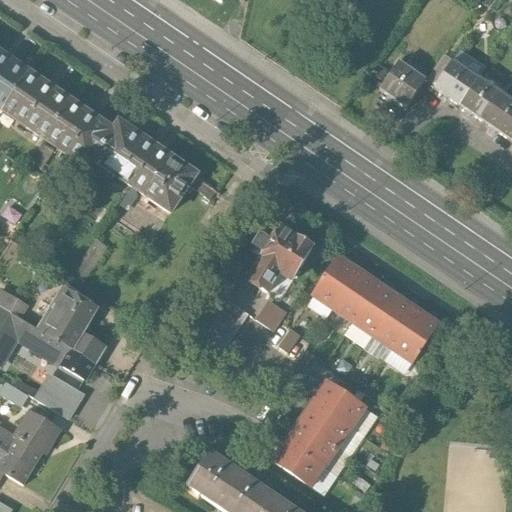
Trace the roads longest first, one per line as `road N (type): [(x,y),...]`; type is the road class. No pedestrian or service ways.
road 1 (primary): [(100,0),(511,280)]
road 2 (residential): [(97,455),(151,369),(202,400),(188,426)]
